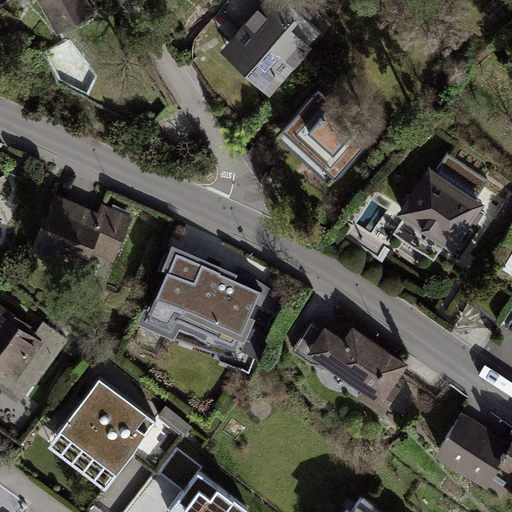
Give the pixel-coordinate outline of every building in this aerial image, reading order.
[(43,0),(58,27),(95,8),(90,0),(43,0)] [(294,20),(271,0),(267,0),(225,48),(271,89),(309,46),(288,28),(294,20)] [(378,149),(332,110),(293,155),(339,194),(378,149)] [(0,195),(1,196),(12,173),(0,166),(0,195)] [(478,206),(424,171),(391,220),(446,256),(478,206)] [(55,193),(31,249),(83,271),(92,249),(114,258),(133,214),(105,201),(100,212),(55,193)] [(177,248),(152,309),(213,334),(215,329),(244,341),(269,281),(236,268),(232,278),(206,267),(208,261),(177,248)] [(38,327),(0,301),(0,382),(25,399),(66,338),(41,322),(38,327)] [(308,317),(288,346),(310,360),(326,364),(378,398),(402,362),(346,324),(338,336),(308,317)] [(98,374),(47,438),(104,483),(130,450),(154,470),(190,425),(164,405),(154,419),(98,374)] [(455,409),(430,449),(484,483),(496,465),(490,461),(504,439),(455,409)] [(511,433),(510,432),(504,439),(490,461),(496,465),(505,470),(499,478),(511,486),(511,433)] [(197,466),(161,511),(226,511),(238,497),(197,466)] [(385,511),(363,495),(341,511),(385,511)]
